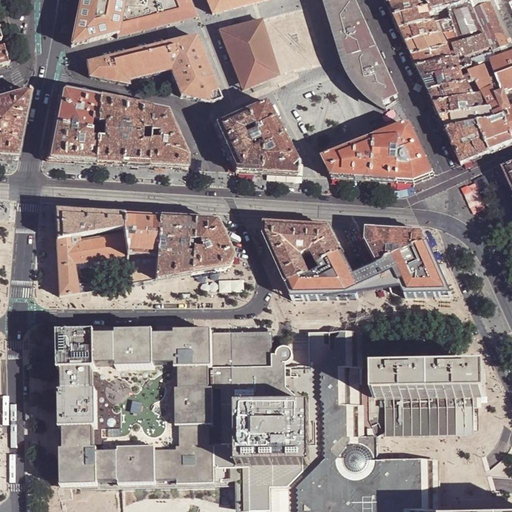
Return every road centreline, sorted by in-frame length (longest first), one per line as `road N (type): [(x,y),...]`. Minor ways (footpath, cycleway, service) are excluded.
road 1 (residential): [(18,322),(252,309),(263,284),(224,193)]
road 2 (residential): [(45,75),(187,106),(224,193)]
road 3 (residential): [(511,397),(440,226),(403,204)]
road 4 (residential): [(451,183),(369,0)]
road 5 (residential): [(224,193),(28,180)]
road 6 (residential): [(18,322),(19,508)]
road 7 (residential): [(403,204),(224,193)]
road 8 (residential): [(28,180),(18,322)]
